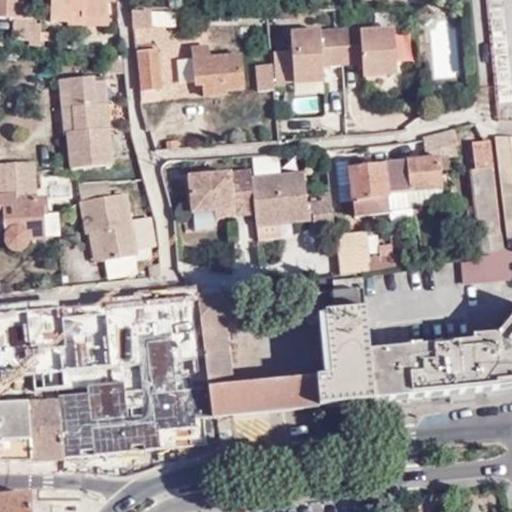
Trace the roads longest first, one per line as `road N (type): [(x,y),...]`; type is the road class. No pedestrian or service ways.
road 1 (residential): [(511,431),(290,451),(181,472),(142,490)]
road 2 (residential): [(144,156),(400,135),(467,116),(511,130)]
road 3 (residential): [(161,511),(295,482),(511,465)]
road 4 (residential): [(144,156),(169,221),(173,289),(0,308)]
road 5 (residential): [(142,490),(90,479),(0,480)]
road 6 (unknown): [(511,293),(380,313)]
